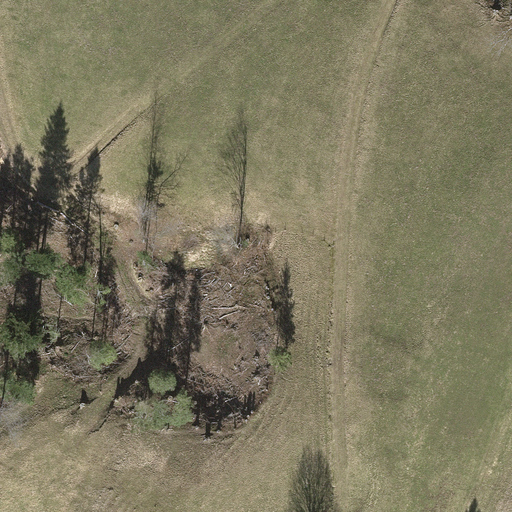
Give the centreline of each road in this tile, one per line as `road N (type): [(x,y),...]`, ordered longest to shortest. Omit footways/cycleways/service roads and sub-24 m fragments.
road 1 (track): [(341,511),(339,286),(349,154),(392,0)]
road 2 (track): [(279,0),(70,169),(36,171),(12,130),(0,65)]
